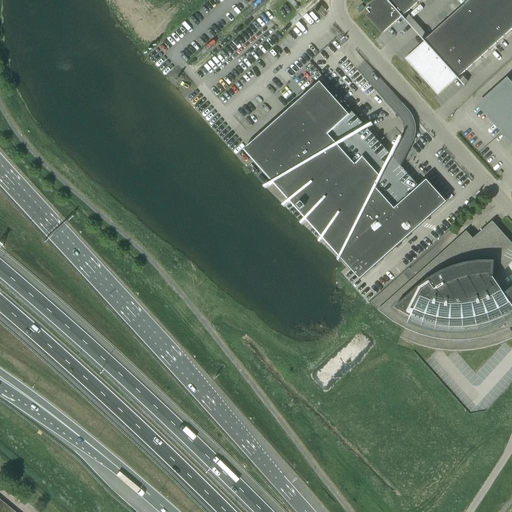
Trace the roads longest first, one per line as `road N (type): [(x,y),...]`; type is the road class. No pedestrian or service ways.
road 1 (motorway): [(305,511),(0,172)]
road 2 (motorway): [(264,511),(0,268)]
road 3 (motorway): [(0,303),(225,511)]
road 4 (unclassified): [(356,38),(511,211)]
road 5 (motorway): [(0,372),(150,494)]
road 6 (motorway): [(0,388),(150,494)]
